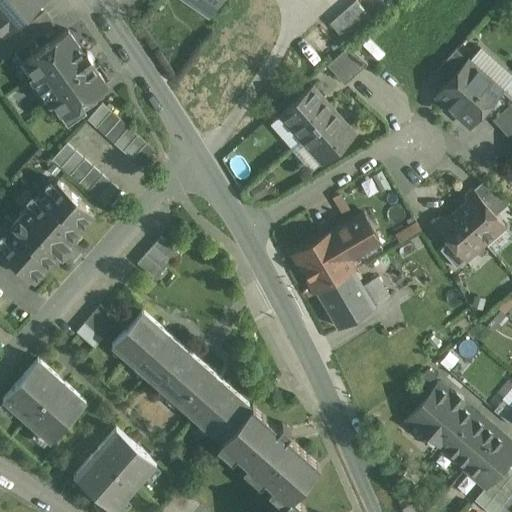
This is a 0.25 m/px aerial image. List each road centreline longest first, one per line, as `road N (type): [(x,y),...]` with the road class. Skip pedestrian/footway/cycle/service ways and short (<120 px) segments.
road 1 (tertiary): [(242,229),(315,369),(372,511)]
road 2 (residential): [(21,350),(199,156)]
road 3 (residential): [(242,229),(385,152),(427,148)]
road 4 (tertiary): [(89,0),(199,156)]
